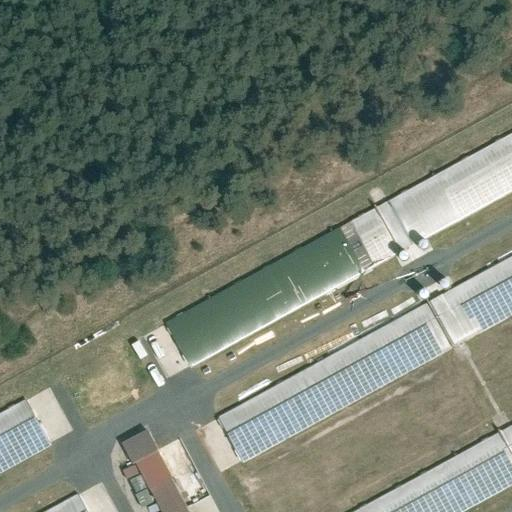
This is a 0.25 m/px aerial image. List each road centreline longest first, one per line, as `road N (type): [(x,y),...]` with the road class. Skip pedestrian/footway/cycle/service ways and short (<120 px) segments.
road 1 (track): [(511,224),(177,408)]
road 2 (track): [(177,408),(168,393),(83,439),(66,449),(73,465),(0,506)]
